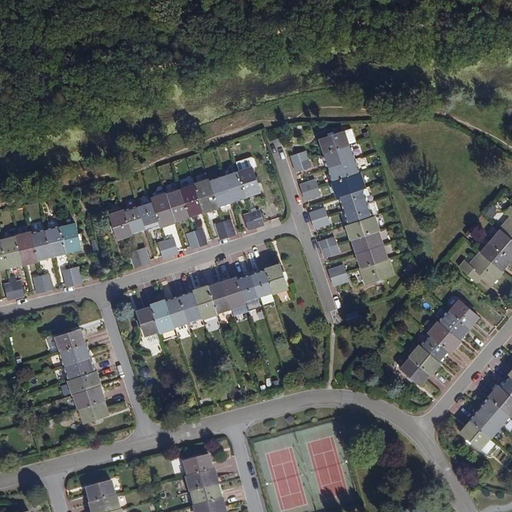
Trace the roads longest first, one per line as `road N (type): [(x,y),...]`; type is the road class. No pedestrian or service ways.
road 1 (residential): [(103,291),(302,224)]
road 2 (residential): [(235,422),(333,397),(369,403),(421,431)]
road 3 (residential): [(103,291),(149,443)]
road 4 (residential): [(421,431),(511,322)]
